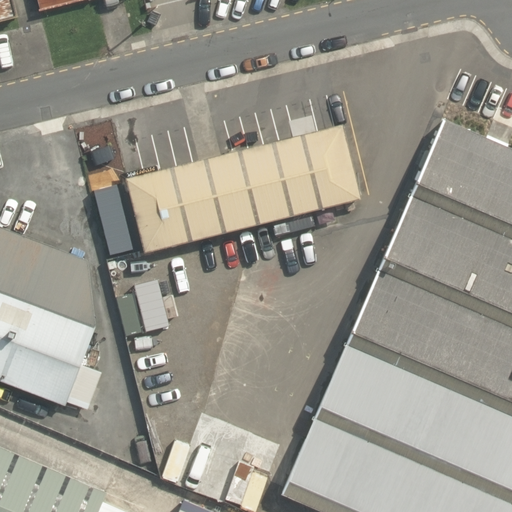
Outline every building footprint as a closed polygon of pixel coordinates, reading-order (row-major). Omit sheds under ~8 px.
[(0,0),(0,29),(36,21),(30,3),(30,0),(55,0),(60,15),(114,1),(113,0),(0,0)] [(511,511),(511,148),(437,117),(278,493),(322,511),(511,511)] [(126,179),(145,253),(360,199),(342,125),(126,179)] [(0,380),(65,406),(67,401),(88,409),(102,373),(83,365),(98,327),(87,261),(0,225),(0,380)] [(241,268),(201,257),(162,403),(202,413),(241,268)] [(281,443),(213,416),(198,456),(265,483),(281,443)] [(0,511),(97,511),(106,492),(0,447),(0,511)] [(217,511),(187,499),(181,511),(217,511)]
